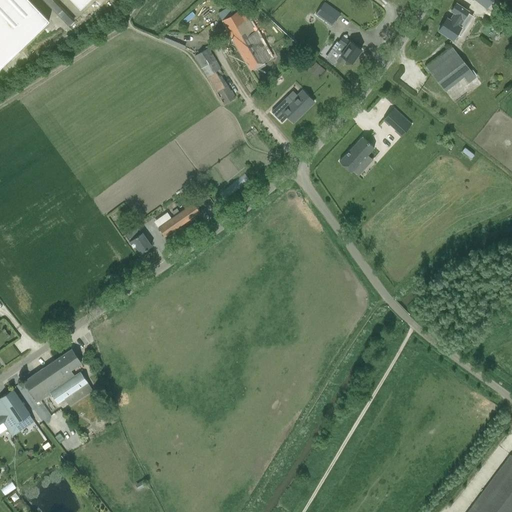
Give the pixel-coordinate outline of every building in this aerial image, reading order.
[(0,0),(0,67),(49,21),(28,0),(0,0)] [(69,26),(74,21),(53,0),(44,0),(40,5),(51,16),(55,11),(69,26)] [(71,0),(80,9),(89,0),(71,0)] [(324,2),(315,14),(331,26),(340,13),(324,2)] [(456,24),(465,9),(456,3),(451,10),(455,13),(450,20),(446,18),(439,30),(453,40),(461,27),(456,24)] [(223,20),(251,70),(271,59),(246,15),(244,16),(241,10),(223,20)] [(352,63),(361,50),(343,36),(338,42),(336,41),(331,48),(341,55),(337,61),(342,65),(346,59),(352,63)] [(463,77),(471,71),(452,48),(427,68),(445,91),(463,77)] [(228,86),(225,81),(206,49),(194,56),(211,84),(217,92),(228,86)] [(315,62),(311,67),(318,73),(320,75),(325,70),(315,62)] [(283,108),(281,110),(293,122),(314,102),(302,90),(294,98),(289,93),(279,104),(283,108)] [(400,137),(413,126),(397,108),(385,118),(390,125),(391,124),(396,129),(395,130),(400,137)] [(345,170),(371,148),(361,136),(335,158),(345,170)] [(474,155),(465,148),(462,151),(471,159),(474,155)] [(200,212),(198,210),(193,202),(190,205),(187,201),(183,204),(186,208),(180,212),(177,208),(172,212),(174,215),(171,218),(158,227),(165,237),(200,212)] [(141,253),(152,246),(137,226),(125,234),(129,241),(134,248),(136,247),(141,253)] [(81,363),(71,349),(24,381),(38,402),(50,393),(58,403),(65,399),(69,406),(93,389),(80,371),(74,374),(71,370),(81,363)] [(0,431),(6,428),(12,436),(34,421),(12,389),(0,397),(0,431)] [(511,511),(511,455),(510,455),(467,511),(511,511)] [(142,480),(135,484),(138,490),(146,486),(142,480)]
